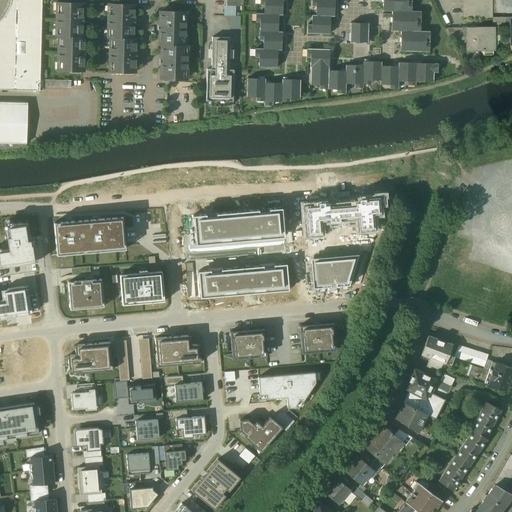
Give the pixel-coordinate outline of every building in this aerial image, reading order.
[(11,0),(10,5),(10,6),(4,17),(0,21),(0,89),(39,90),(41,0),(11,0)] [(281,0),(259,0),(259,4),(263,4),(263,13),(256,13),(255,21),(259,22),(259,40),(262,41),(262,49),(254,49),(254,57),(258,57),(258,67),(276,67),(276,50),(281,50),(281,32),(277,32),(277,15),(281,15),(281,0)] [(315,16),(330,16),(333,16),(333,0),(311,0),(311,7),(315,7),(315,16)] [(392,11),(411,11),(411,0),(382,0),(383,11),(392,11)] [(461,0),(462,17),(493,18),(493,17),(492,0),(461,0)] [(61,36),(81,37),(82,3),(60,3),(59,10),(56,10),(55,29),(59,29),(59,36),(61,36)] [(113,38),(133,38),(134,5),(111,4),(111,12),(107,12),(107,30),(111,30),(110,38),(113,38)] [(234,7),(224,7),(224,17),(234,17),(234,7)] [(161,45),(181,45),(181,38),(185,38),(185,20),(182,20),(182,12),(159,11),(158,45),(161,45)] [(401,31),(420,31),(420,11),(411,11),(392,11),(391,31),(401,31)] [(330,16),(315,16),(311,15),(311,25),(307,25),(307,33),(329,34),(330,16)] [(506,25),(506,17),(493,17),(493,18),(493,25),(506,25)] [(367,24),(349,24),(349,42),(367,42),(367,24)] [(496,28),(445,28),(451,40),(465,40),(465,50),(473,50),(473,46),(484,46),(484,55),(493,55),(493,36),(496,36),(496,28)] [(420,31),(401,31),(400,51),(428,52),(429,31),(420,31)] [(81,37),(61,36),(61,44),(57,44),(57,62),(61,62),(60,70),(83,71),(84,37),(81,37)] [(133,38),(113,38),(113,45),(109,45),(109,63),(112,64),(112,72),(135,72),(135,38),(133,38)] [(228,39),(211,38),(210,70),(206,70),(206,104),(232,104),(232,72),(227,72),(228,39)] [(181,45),(161,45),(160,79),(183,79),(183,71),(186,71),(187,53),(183,53),(183,45),(181,45)] [(381,62),(363,62),(363,65),(345,65),(345,71),(329,70),(329,50),(307,49),(307,57),(311,58),(310,84),(320,84),(320,88),(337,89),(337,92),(344,93),(344,83),(354,83),(354,88),(362,88),(362,83),(370,84),(370,80),(379,80),(379,84),(389,84),(388,89),(397,89),(397,80),(406,81),(406,85),(414,85),(414,81),(433,81),(433,72),(437,72),(437,64),(397,63),(397,66),(380,66),(381,62)] [(264,79),(246,79),(246,97),(255,97),(255,101),(263,101),(263,105),(272,105),(272,101),(289,102),(289,98),(299,98),(299,80),(282,80),(281,84),(264,83),(264,79)] [(27,102),(0,101),(0,145),(26,146),(27,102)] [(473,158),(487,156),(486,149),(472,151),(473,158)] [(480,168),(502,161),(499,154),(478,161),(480,168)] [(321,200),(303,202),(305,234),(320,233),(319,219),(354,216),(355,229),(372,227),(371,213),(378,212),(377,202),(381,202),(381,194),(361,195),(362,197),(356,197),(356,200),(322,203),(321,200)] [(445,235),(467,237),(470,206),(448,204),(445,235)] [(282,207),(194,215),(196,241),(284,233),(282,207)] [(122,217),(54,223),(56,254),(124,248),(122,217)] [(27,220),(4,220),(8,247),(0,248),(0,265),(36,260),(34,243),(31,243),(27,220)] [(356,253),(309,257),(311,287),(347,284),(356,253)] [(286,262),(198,270),(200,296),(288,288),(286,262)] [(161,271),(120,275),(122,304),(163,301),(161,271)] [(80,283),(69,284),(71,307),(101,305),(99,281),(91,282),(91,278),(79,279),(80,283)] [(423,287),(415,285),(413,294),(443,301),(445,293),(422,287),(423,287)] [(0,313),(26,309),(23,287),(3,290),(4,300),(0,301),(0,313)] [(336,322),(298,325),(300,350),(309,349),(309,353),(327,351),(327,347),(334,347),(334,341),(338,341),(336,322)] [(263,329),(229,331),(229,334),(226,334),(228,352),(231,352),(231,355),(240,354),(240,359),(258,357),(257,353),(265,352),(263,329)] [(451,345),(427,336),(420,354),(429,357),(442,362),(445,363),(448,354),(451,345)] [(189,337),(155,340),(157,368),(199,365),(198,346),(189,347),(189,337)] [(108,345),(74,348),(75,359),(67,359),(69,375),(110,371),(108,345)] [(487,355),(458,346),(454,356),(483,365),(487,355)] [(454,356),(448,354),(445,363),(450,365),(454,356)] [(442,362),(429,357),(425,367),(438,372),(442,362)] [(511,371),(511,369),(495,363),(492,370),(488,384),(505,390),(511,371)] [(488,371),(471,365),(468,376),(485,382),(484,383),(488,384),(492,370),(489,369),(488,371)] [(435,379),(413,368),(404,388),(408,390),(425,399),(429,392),(432,386),(435,379)] [(314,372),(258,377),(259,396),(266,395),(267,399),(286,398),(287,409),(293,408),(298,400),(302,403),(315,382),(314,372)] [(182,376),(164,377),(165,385),(174,385),(183,384),(182,376)] [(451,387),(435,379),(432,386),(438,388),(448,393),(451,387)] [(126,382),(113,383),(115,399),(127,398),(127,391),(126,382)] [(183,384),(174,385),(175,402),(202,399),(200,383),(183,384)] [(76,385),(76,393),(87,393),(87,391),(94,390),(94,384),(76,385)] [(133,391),(127,391),(127,398),(128,404),(155,403),(154,385),(138,386),(138,388),(133,388),(133,391)] [(438,388),(432,386),(429,392),(435,395),(438,388)] [(76,393),(71,394),(72,410),(85,409),(85,412),(95,411),(94,390),(87,391),(87,393),(76,393)] [(429,392),(425,399),(408,390),(401,403),(403,403),(426,415),(435,419),(445,400),(435,395),(429,392)] [(445,400),(435,419),(441,422),(451,403),(445,400)] [(33,402),(0,406),(0,438),(38,433),(35,414),(39,414),(38,406),(34,407),(33,402)] [(500,410),(485,402),(470,430),(471,431),(485,438),(500,410)] [(426,415),(403,403),(395,418),(401,421),(400,422),(406,425),(406,426),(415,431),(418,425),(420,426),(426,415)] [(186,410),(168,411),(169,419),(175,419),(187,418),(186,410)] [(187,418),(175,419),(176,428),(182,428),(182,437),(192,437),(192,434),(205,433),(203,417),(187,418)] [(281,427),(269,417),(261,426),(255,421),(253,424),(247,419),(239,420),(240,431),(245,435),(244,436),(261,451),(281,427)] [(156,419),(135,421),(136,438),(158,437),(156,419)] [(393,435),(381,425),(372,435),(390,450),(391,452),(393,454),(402,443),(393,435)] [(76,429),(74,432),(75,445),(85,444),(86,451),(99,449),(99,444),(102,443),(101,430),(95,428),(76,429)] [(412,437),(398,429),(393,435),(402,443),(405,446),(412,437)] [(418,438),(430,444),(433,437),(422,431),(418,438)] [(485,438),(471,431),(454,456),(469,465),(486,439),(485,438)] [(390,450),(372,435),(363,446),(376,457),(381,461),(390,450)] [(238,455),(249,463),(255,455),(244,447),(238,455)] [(184,450),(164,452),(166,470),(178,469),(177,464),(181,464),(181,460),(185,460),(184,450)] [(148,453),(126,455),(127,474),(149,473),(148,453)] [(511,455),(509,454),(492,483),(494,485),(494,484),(504,490),(511,475),(511,455)] [(29,470),(53,469),(52,455),(28,457),(29,470)] [(355,455),(343,470),(360,484),(372,470),(355,455)] [(102,456),(84,457),(85,467),(100,465),(103,465),(102,456)] [(469,465),(454,456),(437,481),(452,490),(469,465)] [(385,464),(381,461),(376,457),(372,462),(380,469),(385,464)] [(217,459),(191,491),(213,509),(224,495),(222,493),(225,489),(228,491),(240,477),(217,459)] [(78,481),(102,479),(100,465),(85,467),(76,468),(78,481)] [(30,484),(54,482),(53,469),(29,470),(30,484)] [(79,495),(103,492),(102,479),(78,481),(79,495)] [(349,490),(335,479),(324,492),(337,503),(349,490)] [(429,484),(421,479),(418,483),(425,489),(429,484)] [(418,483),(416,482),(411,488),(413,490),(405,502),(418,511),(433,511),(430,509),(433,506),(436,508),(441,501),(425,489),(418,483)] [(494,485),(486,496),(484,495),(481,499),(483,500),(474,511),(498,511),(505,503),(506,503),(509,498),(508,498),(511,494),(504,490),(494,484),(494,485)] [(130,489),(131,508),(146,507),(157,494),(152,490),(152,487),(130,489)] [(366,495),(357,488),(353,494),(361,501),(366,495)] [(87,494),(87,502),(105,500),(104,493),(87,494)] [(32,511),(56,511),(56,499),(32,501),(32,511)] [(329,511),(317,501),(307,511),(329,511)] [(418,511),(405,502),(398,511),(418,511)] [(191,511),(181,503),(173,511),(191,511)]
